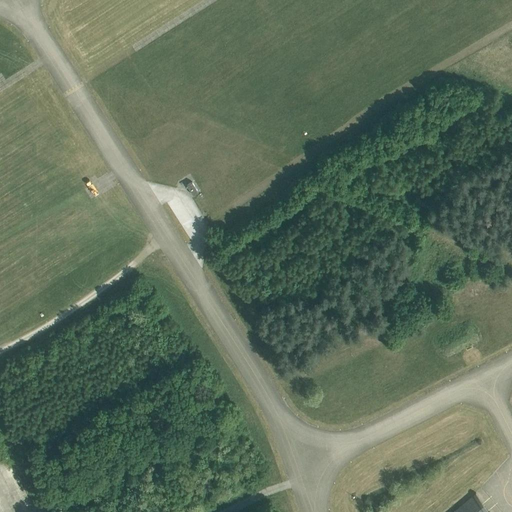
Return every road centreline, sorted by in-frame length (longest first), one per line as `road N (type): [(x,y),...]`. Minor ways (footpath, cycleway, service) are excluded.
road 1 (track): [(203,226),(511,24)]
road 2 (unknown): [(303,465),(437,397),(461,393),(501,414),(511,433)]
road 3 (unknown): [(142,198),(17,0)]
road 4 (unknown): [(303,465),(185,266)]
road 5 (track): [(0,351),(74,307),(163,231)]
road 6 (track): [(185,266),(198,252),(203,226),(184,197),(156,191),(142,198)]
